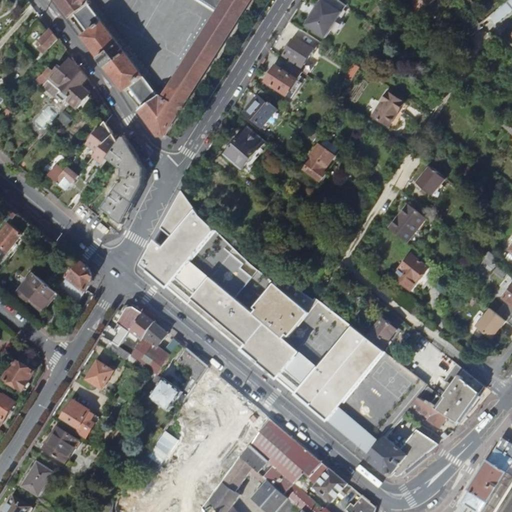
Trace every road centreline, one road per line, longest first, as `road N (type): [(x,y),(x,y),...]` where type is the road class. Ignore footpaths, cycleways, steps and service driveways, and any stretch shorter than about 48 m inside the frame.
road 1 (residential): [(482,40),(351,259),(355,273),(488,380)]
road 2 (tertiary): [(122,273),(376,486)]
road 3 (unclassified): [(171,174),(41,0)]
road 4 (tertiary): [(171,174),(286,0)]
road 5 (tertiary): [(0,174),(122,273)]
road 6 (residential): [(0,471),(68,362)]
